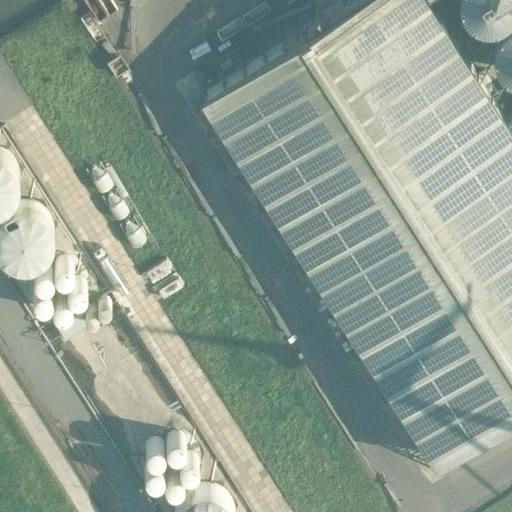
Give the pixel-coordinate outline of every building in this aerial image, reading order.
[(511,400),(511,112),(440,0),(336,0),(208,82),(440,446),(511,400)] [(511,0),(458,0),(511,82),(511,81),(511,0)] [(58,320),(100,299),(58,217),(51,220),(44,207),(43,208),(0,124),(0,236),(35,304),(47,298),(58,320)] [(159,287),(180,275),(161,243),(140,256),(159,287)] [(247,511),(248,508),(251,507),(231,466),(231,469),(209,424),(178,425),(164,432),(164,442),(163,440),(164,479),(149,486),(161,511),(247,511)]
